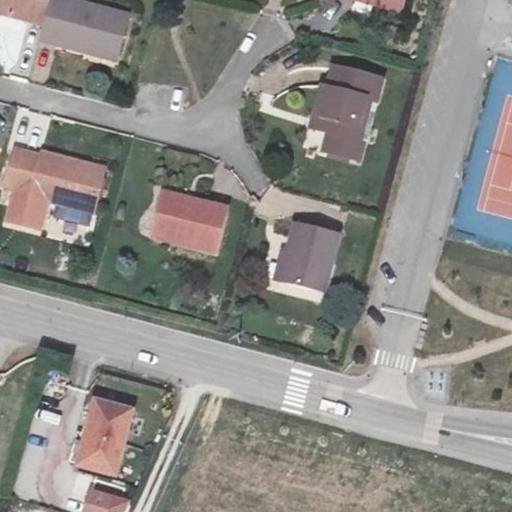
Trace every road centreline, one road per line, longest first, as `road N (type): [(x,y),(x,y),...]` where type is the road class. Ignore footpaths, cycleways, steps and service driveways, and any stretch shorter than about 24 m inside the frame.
road 1 (tertiary): [(511,442),(381,417),(0,311)]
road 2 (residential): [(251,171),(219,145),(0,88)]
